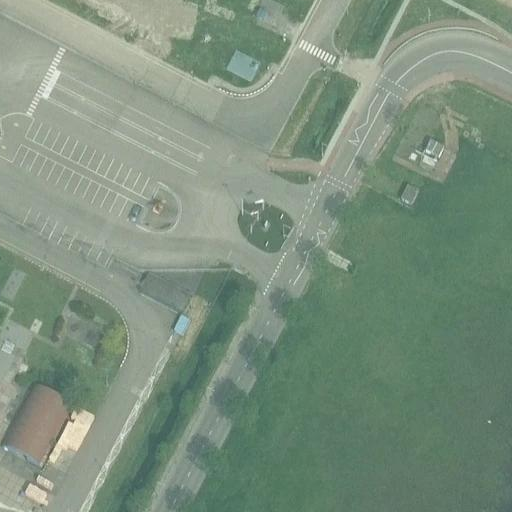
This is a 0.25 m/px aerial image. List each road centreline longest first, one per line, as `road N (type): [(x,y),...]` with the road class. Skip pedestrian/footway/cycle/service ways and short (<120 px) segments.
road 1 (tertiary): [(168,511),(386,103)]
road 2 (tertiary): [(511,74),(461,52),(439,55),(422,60),(386,103)]
